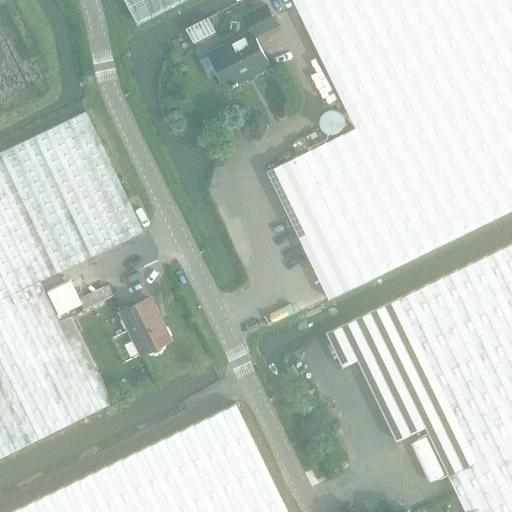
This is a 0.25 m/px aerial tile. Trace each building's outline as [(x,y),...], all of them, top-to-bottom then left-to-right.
[(125,0),(138,25),(185,0),(125,0)] [(511,0),(294,0),(356,129),(301,155),(319,191),(314,193),(358,286),(511,210),(511,0)] [(210,56),(200,61),(209,79),(219,73),(227,89),(233,86),(234,88),(239,86),(238,84),(270,67),(256,39),(278,28),(267,5),(245,16),(252,31),(209,54),(210,56)] [(0,457),(101,408),(112,402),(69,317),(60,322),(39,280),(140,233),(83,113),(0,152),(0,457)] [(330,299),(358,286),(314,193),(319,191),(301,155),(268,171),(330,299)] [(511,511),(511,244),(396,301),(478,464),(450,478),(466,511),(511,511)] [(69,281),(46,292),(57,315),(80,304),(78,299),(69,281)] [(118,312),(139,355),(147,351),(152,353),(156,352),(159,349),(161,344),(169,340),(148,298),(118,312)] [(396,301),(327,334),(343,368),(358,361),(397,442),(426,428),(450,478),(478,464),(396,301)] [(288,511),(236,404),(8,511),(288,511)]
